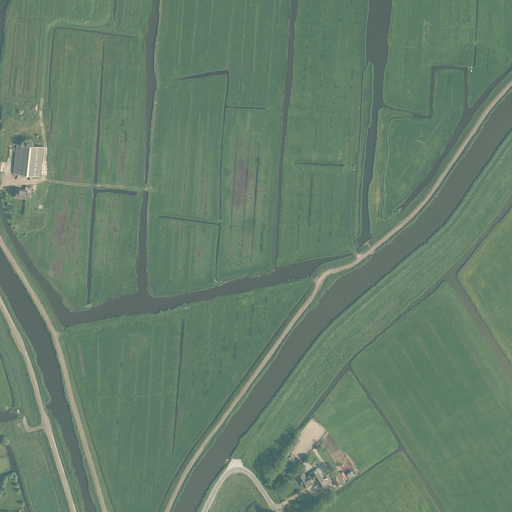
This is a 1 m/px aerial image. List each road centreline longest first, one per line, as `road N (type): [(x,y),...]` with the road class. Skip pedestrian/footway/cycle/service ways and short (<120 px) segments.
road 1 (unclassified): [(167,511),(323,275),(358,260),(413,214),(511,83)]
road 2 (unclassified): [(0,239),(55,335),(105,511)]
road 3 (track): [(108,0),(107,16),(94,25),(59,18),(47,25),(44,172),(34,182),(12,181)]
road 4 (unclassified): [(74,511),(26,356),(0,302)]
road 5 (unclassified): [(204,511),(235,466),(254,478),(276,511)]
